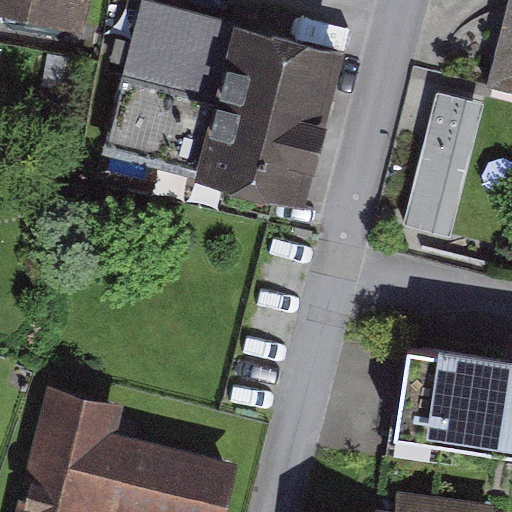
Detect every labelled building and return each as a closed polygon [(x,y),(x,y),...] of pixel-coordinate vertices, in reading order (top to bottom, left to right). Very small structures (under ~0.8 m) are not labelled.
[(90,0),(0,0),(0,4),(86,22),(90,0)] [(341,50),(176,3),(177,0),(111,0),(111,2),(140,11),(125,63),(208,87),(185,166),(298,199),(341,50)] [(511,0),(510,0),(488,83),(511,89),(511,0)] [(479,101),(437,90),(400,228),(442,239),(479,101)] [(511,352),(401,339),(400,348),(391,416),(390,429),(511,443),(511,352)] [(117,401),(47,388),(23,511),(219,511),(229,455),(111,434),(117,401)] [(386,511),(301,508),(300,511),(472,511),(474,487),(387,484),(386,511)]
